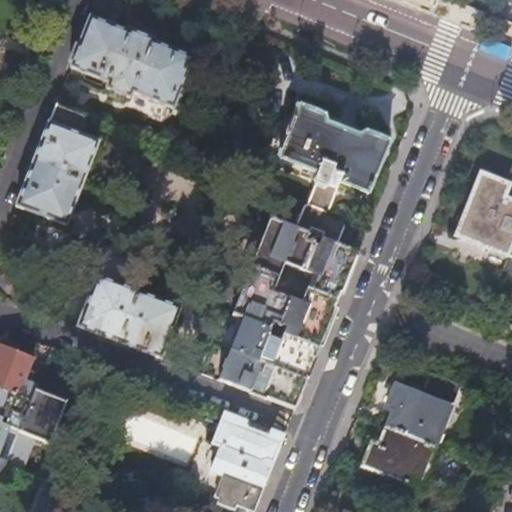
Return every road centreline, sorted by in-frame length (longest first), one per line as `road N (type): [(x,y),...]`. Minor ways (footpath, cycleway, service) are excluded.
road 1 (residential): [(462,64),(286,511)]
road 2 (tertiary): [(308,0),(462,64)]
